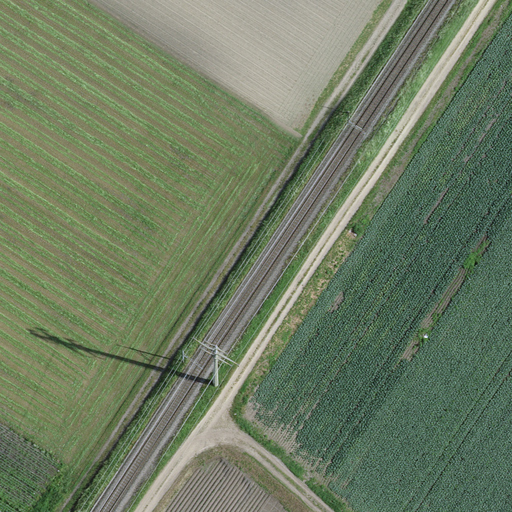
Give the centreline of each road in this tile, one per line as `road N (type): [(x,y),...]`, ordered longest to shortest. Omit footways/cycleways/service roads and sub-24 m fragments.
road 1 (track): [(22,511),(388,0)]
road 2 (track): [(495,0),(160,511)]
road 3 (track): [(321,511),(219,425)]
